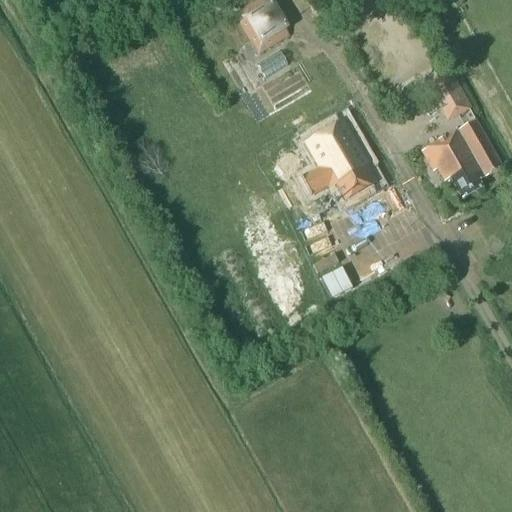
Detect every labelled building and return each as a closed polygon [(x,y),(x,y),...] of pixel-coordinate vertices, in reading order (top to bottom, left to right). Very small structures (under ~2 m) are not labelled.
[(264,0),(240,16),(263,52),(290,35),(268,0),(264,0)] [(280,52),(257,66),(265,79),(288,66),(280,52)] [(454,81),(435,92),(452,124),(472,113),(454,81)] [(322,169),(306,178),(317,197),(333,188),(335,191),(339,189),(348,204),(382,185),(374,170),(376,169),(349,121),(308,145),(322,169)] [(421,152),(432,172),(436,169),(444,183),(449,180),(461,200),(482,188),(478,182),(502,169),(475,122),(421,152)]
